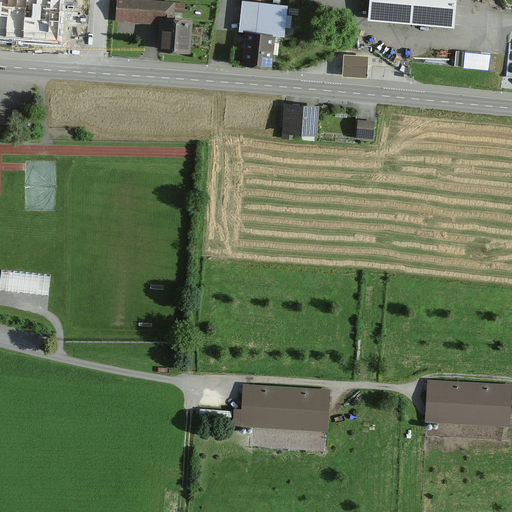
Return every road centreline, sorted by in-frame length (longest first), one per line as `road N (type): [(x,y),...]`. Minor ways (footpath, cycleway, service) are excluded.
road 1 (residential): [(0,343),(169,383),(413,389)]
road 2 (primary): [(511,108),(101,73)]
